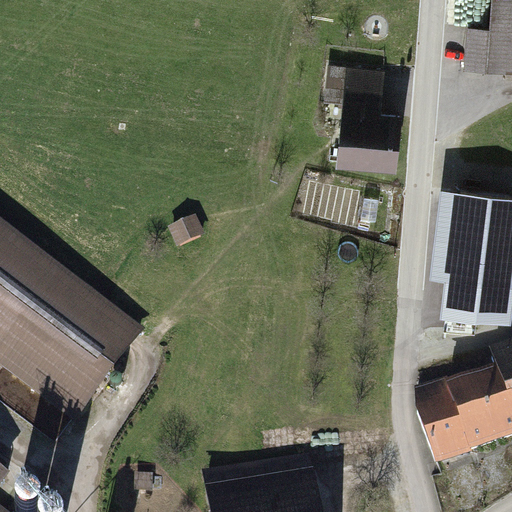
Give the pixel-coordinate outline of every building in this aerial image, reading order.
[(511,0),(497,0),(495,27),(473,25),(470,72),(511,74),(511,0)] [(389,71),(351,68),(350,76),(332,74),(329,108),(347,110),(342,159),(405,165),(411,110),(386,108),(389,71)] [(441,216),(428,307),(511,317),(511,195),(462,189),(458,219),(441,216)] [(0,380),(12,364),(80,414),(145,326),(0,219),(0,380)] [(196,221),(170,233),(179,250),(204,238),(196,221)] [(507,369),(421,397),(442,462),(511,439),(511,343),(500,348),(507,369)] [(339,511),(334,468),(225,481),(229,511),(339,511)] [(0,473),(0,511),(10,511),(3,506),(18,487),(0,473)]
